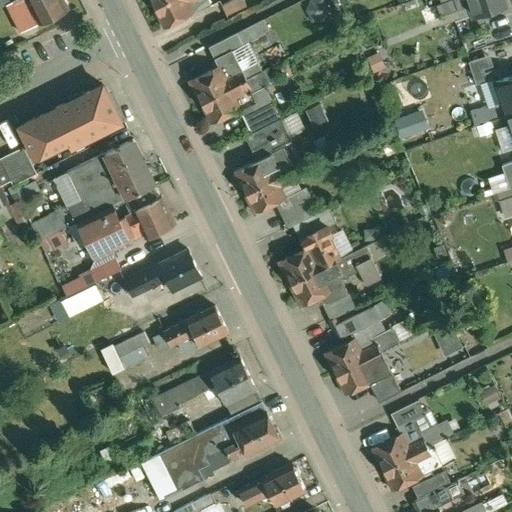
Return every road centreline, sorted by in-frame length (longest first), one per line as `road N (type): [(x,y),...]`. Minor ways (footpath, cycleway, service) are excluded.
road 1 (tertiary): [(127,40),(363,511)]
road 2 (residential): [(127,40),(0,90)]
